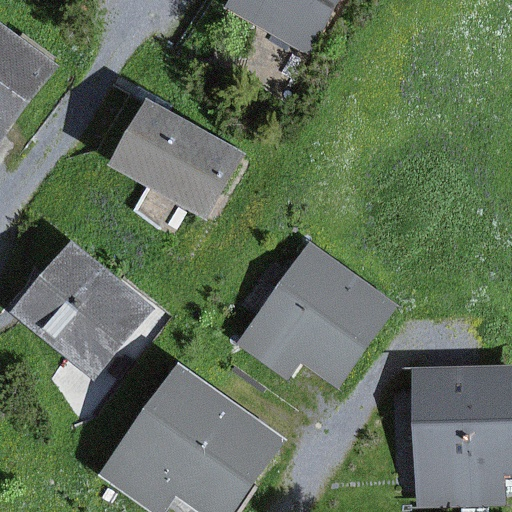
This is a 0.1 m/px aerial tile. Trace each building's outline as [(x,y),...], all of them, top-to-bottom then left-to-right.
[(248,0),(245,6),(327,53),(358,0),(248,0)] [(8,7),(0,17),(0,122),(16,135),(75,59),(8,7)] [(259,153),(168,99),(134,157),(224,211),(259,153)] [(428,305),(329,237),(257,343),(355,410),(428,305)] [(95,248),(44,314),(116,369),(167,304),(95,248)] [(256,511),(310,441),(206,362),(120,474),(170,511),(256,511)] [(511,363),(435,365),(438,506),(511,504),(511,363)]
